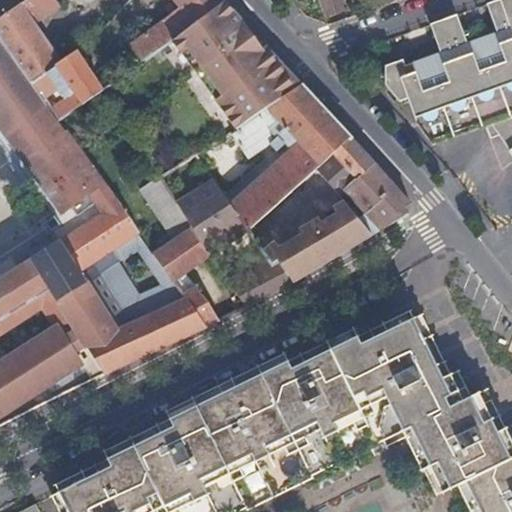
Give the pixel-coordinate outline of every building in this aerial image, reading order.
[(49,0),(13,0),(9,3),(22,20),(50,1),(49,0)] [(163,0),(173,13),(124,50),(132,60),(167,35),(215,0),(163,0)] [(244,23),(223,0),(215,0),(167,35),(237,123),(300,84),(261,41),(244,23)] [(337,0),(318,0),(324,15),(341,9),(337,0)] [(511,0),(495,0),(498,9),(486,13),(493,35),(484,39),(488,46),(478,50),(475,42),(466,45),(457,24),(450,27),(463,65),(387,94),(396,105),(404,101),(416,130),(430,148),(483,128),(499,123),(505,138),(511,136),(511,149),(507,153),(511,160),(511,0)] [(495,0),(491,0),(487,2),(482,3),(486,13),(498,9),(495,0)] [(9,3),(0,9),(0,41),(27,80),(52,62),(22,20),(9,3)] [(454,16),(447,19),(450,27),(457,24),(454,16)] [(450,27),(447,19),(427,26),(430,34),(450,27)] [(383,88),(387,94),(463,65),(450,27),(430,34),(437,56),(428,60),(431,67),(422,70),(419,63),(402,69),(395,72),(392,65),(383,68),(383,88)] [(484,39),(475,42),(478,50),(488,46),(484,39)] [(0,41),(0,127),(3,131),(42,100),(27,80),(0,41)] [(52,62),(27,80),(42,100),(54,117),(91,90),(65,53),(63,54),(52,62)] [(431,67),(428,60),(419,63),(422,70),(431,67)] [(399,63),(392,65),(395,72),(402,69),(399,63)] [(228,200),(239,215),(261,199),(289,179),(317,160),(349,137),(300,84),(237,123),(228,129),(246,152),(262,142),(274,156),(289,146),(294,153),(228,200)] [(3,131),(41,182),(79,152),(74,145),(54,117),(42,100),(3,131)] [(499,123),(483,128),(488,141),(496,138),(507,153),(511,149),(511,136),(505,138),(499,123)] [(349,137),(317,160),(338,188),(373,163),(361,150),(349,137)] [(223,193),(228,200),(294,153),(289,146),(274,156),(223,193)] [(0,411),(76,363),(69,353),(80,345),(103,374),(203,324),(168,276),(118,299),(95,267),(78,279),(70,268),(116,236),(126,248),(142,241),(79,152),(41,182),(40,183),(62,210),(89,193),(93,198),(49,225),(57,236),(0,271),(0,411)] [(353,208),(366,227),(372,234),(408,211),(409,203),(373,163),(338,188),(353,208)] [(246,224),(239,215),(228,200),(223,193),(210,176),(171,206),(185,225),(206,253),(246,224)] [(261,199),(239,215),(246,224),(267,253),(268,254),(288,243),(289,244),(291,242),(261,199)] [(329,258),(372,234),(366,227),(353,208),(304,235),(317,258),(326,253),(329,258)] [(168,276),(203,324),(204,326),(219,318),(204,297),(182,271),(206,253),(185,225),(149,250),(168,276)] [(305,272),(329,258),(326,253),(317,258),(304,235),(291,242),(289,244),(305,272)] [(287,273),(292,279),(305,272),(289,244),(288,243),(268,254),(272,260),(275,257),(287,273)] [(268,254),(267,253),(225,277),(246,306),(253,303),(292,279),(287,273),(275,257),(272,260),(268,254)] [(248,511),(403,444),(414,466),(423,462),(435,489),(452,481),(468,511),(511,511),(511,427),(510,424),(502,428),(483,387),(466,393),(456,370),(446,373),(418,314),(357,334),(353,327),(289,361),(285,355),(170,415),(173,422),(107,454),(110,459),(102,463),(41,488),(52,511),(248,511)] [(76,363),(89,381),(103,374),(80,345),(69,353),(76,363)] [(31,497),(38,511),(43,511),(35,496),(31,497)] [(38,511),(31,497),(3,511),(38,511)]
